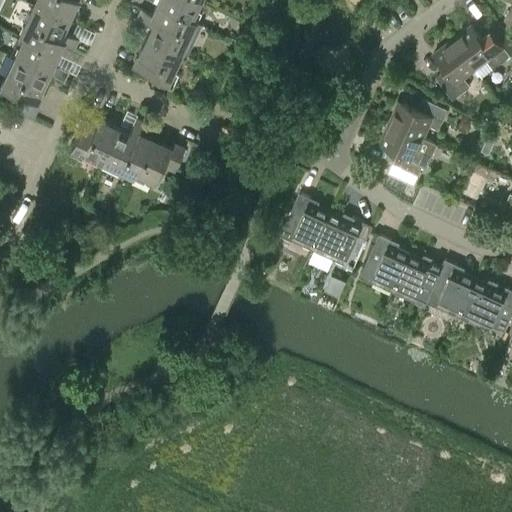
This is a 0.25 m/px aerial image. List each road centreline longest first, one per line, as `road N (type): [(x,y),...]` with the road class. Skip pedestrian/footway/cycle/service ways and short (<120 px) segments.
road 1 (residential): [(511,246),(489,249),(397,208),(327,161),(382,57),(457,0)]
road 2 (residential): [(89,73),(253,148)]
road 3 (residential): [(11,228),(89,73)]
